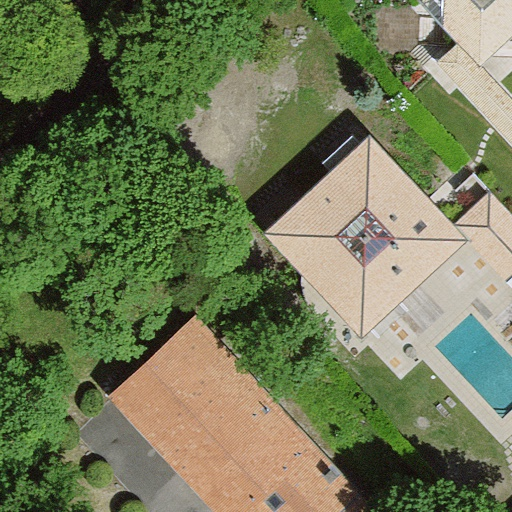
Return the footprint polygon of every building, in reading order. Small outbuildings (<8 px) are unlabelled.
[(511,0),(429,0),(482,56),(511,27),(511,0)] [(511,141),(511,97),(458,39),(436,59),(511,141)] [(463,238),(368,134),(266,227),(361,331),(463,238)] [(511,284),(511,212),(491,190),(455,223),(511,284)] [(372,511),(188,319),(112,393),(226,511),(372,511)]
